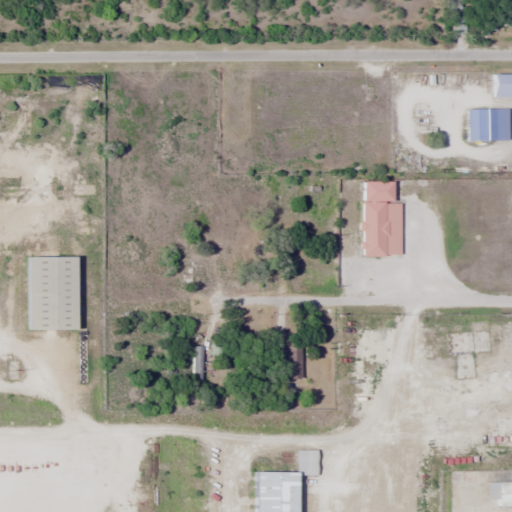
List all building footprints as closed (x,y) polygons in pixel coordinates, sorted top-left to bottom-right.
[(450,35),(464,35),(464,20),(450,20),(450,35)] [(491,96),(511,96),(511,73),(491,74),(491,96)] [(309,99),(309,84),(286,84),(286,99),(309,99)] [(466,141),(505,141),(505,108),(466,108),(466,141)] [(168,155),(192,155),(192,146),(181,146),(181,131),(168,131),(168,155)] [(299,138),(271,138),(271,158),(299,158),(299,138)] [(398,202),(389,202),(389,182),(359,182),(359,256),(398,256),(398,202)] [(235,269),(235,245),(211,245),(211,269),(235,269)] [(71,257),(24,257),(24,330),(71,330),(71,257)] [(283,379),(299,379),(299,344),(283,344),(283,379)] [(192,347),(192,382),(200,382),(200,347),(192,347)] [(495,505),(511,504),(511,480),(484,480),(484,499),(495,499),(495,505)]
